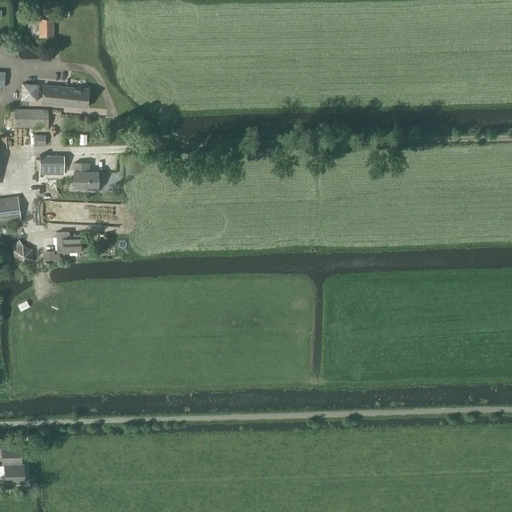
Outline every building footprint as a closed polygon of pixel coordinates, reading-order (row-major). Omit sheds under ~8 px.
[(53,18),(51,18),(51,14),(46,14),(46,18),(28,19),(28,27),(40,27),(40,36),(53,36),(53,18)] [(38,100),(39,84),(23,83),(22,99),(38,100)] [(65,105),(67,87),(43,85),(42,103),(65,105)] [(87,106),(88,88),(67,87),(65,105),(87,106)] [(48,127),(48,109),(15,108),(15,127),(48,127)] [(46,145),(46,134),(34,134),(34,145),(46,145)] [(64,174),(64,155),(40,155),(40,174),(64,174)] [(89,171),(89,162),(74,162),(74,188),(98,188),(98,171),(89,171)] [(0,224),(22,221),(18,195),(0,197),(0,224)] [(81,251),(81,235),(69,235),(69,231),(56,231),(57,251),(81,251)] [(2,464),(4,464),(22,464),(21,445),(2,445),(2,464)] [(24,483),(24,469),(24,463),(22,464),(4,464),(5,483),(24,483)]
